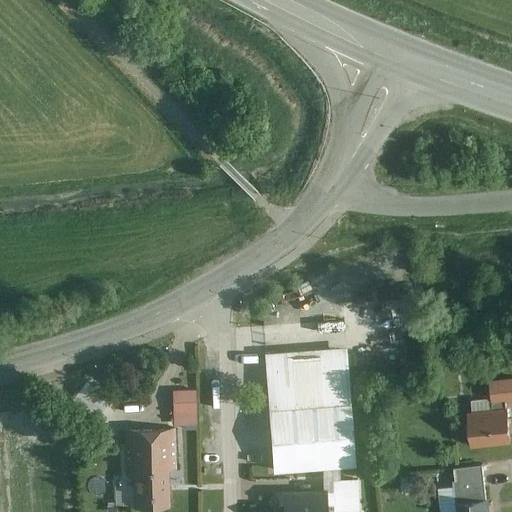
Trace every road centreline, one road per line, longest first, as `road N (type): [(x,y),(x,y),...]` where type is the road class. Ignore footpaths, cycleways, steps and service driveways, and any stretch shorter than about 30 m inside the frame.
road 1 (residential): [(0,368),(220,292)]
road 2 (unclassified): [(231,511),(220,292)]
road 3 (tertiary): [(304,223),(348,166),(397,55)]
road 4 (secondary): [(273,0),(397,55)]
road 5 (secondary): [(397,55),(511,98)]
